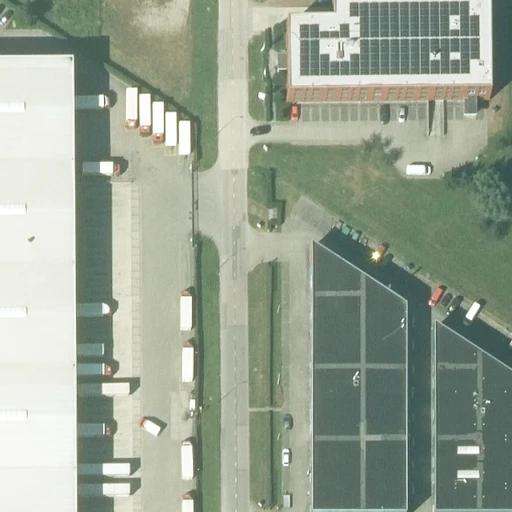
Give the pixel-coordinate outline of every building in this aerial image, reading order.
[(511,0),(490,0),(491,222),(511,235),(511,0)] [(285,61),(276,61),(276,75),(285,74),(285,105),(287,105),(426,103),(442,103),(462,103),(462,121),(474,121),(474,103),(486,102),(488,102),(487,6),(330,8),(331,30),(284,30),(284,32),(285,61)] [(72,511),(71,72),(0,72),(0,511),(72,511)] [(309,511),(404,511),(404,313),(309,251),(309,511)] [(511,511),(511,383),(432,331),(432,511),(511,511)]
